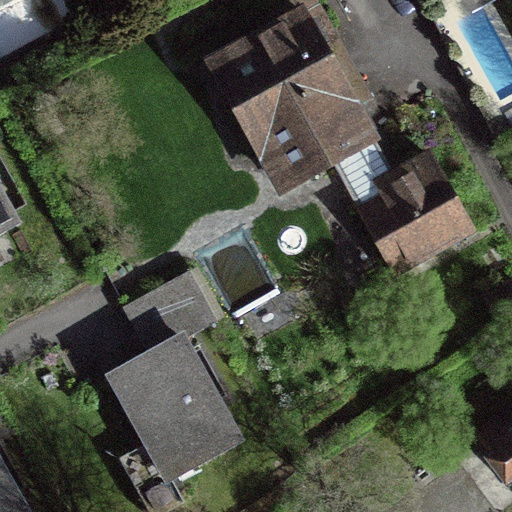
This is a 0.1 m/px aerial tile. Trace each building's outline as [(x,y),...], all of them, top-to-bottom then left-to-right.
[(303,177),(369,140),(299,17),(211,67),(261,156),(284,143),(303,177)] [(393,275),(470,233),(428,157),(401,172),(409,187),(359,215),(393,275)] [(0,231),(12,225),(0,203),(0,231)] [(501,334),(511,327),(511,285),(511,284),(483,299),(501,334)] [(180,343),(179,341),(145,360),(109,380),(165,481),(235,442),(180,343)] [(511,409),(477,437),(511,483),(511,409)] [(0,511),(21,511),(0,474),(0,511)]
